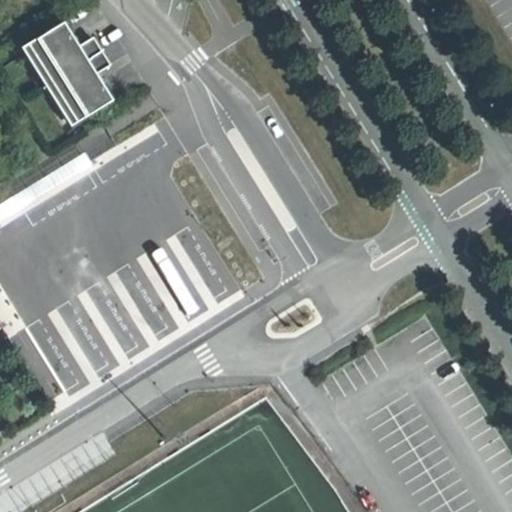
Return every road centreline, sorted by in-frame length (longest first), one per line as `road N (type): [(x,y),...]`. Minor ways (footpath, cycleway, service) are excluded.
road 1 (residential): [(335,272),(190,69),(126,0)]
road 2 (residential): [(218,344),(0,482)]
road 3 (secondary): [(291,0),(426,217)]
road 4 (secondary): [(503,170),(395,0)]
road 5 (residential): [(218,344),(251,363),(283,363),(351,321),(354,302)]
road 6 (residential): [(335,272),(218,344)]
road 7 (secondary): [(444,247),(511,354)]
